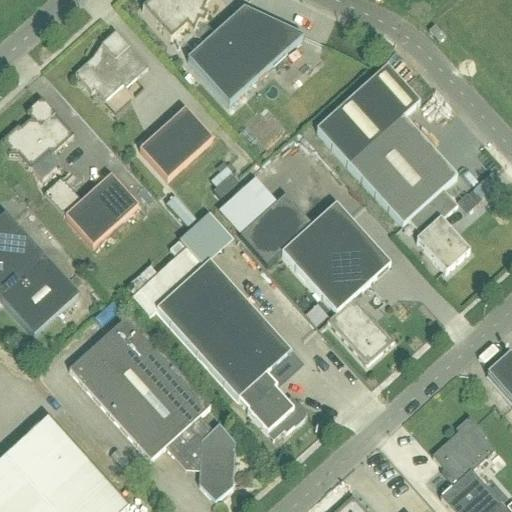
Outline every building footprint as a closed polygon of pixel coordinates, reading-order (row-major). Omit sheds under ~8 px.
[(214,41),(203,30),(207,21),(202,19),(210,1),(207,0),(158,0),(141,15),(170,47),(186,33),(203,52),(186,66),(227,112),(303,44),(243,15),(214,41)] [(147,74),(115,39),(101,52),(105,57),(94,67),(92,65),(74,81),(91,99),(94,97),(104,108),(122,91),(125,94),(147,74)] [(469,259),(440,227),(457,212),(443,197),(456,184),(403,125),(419,110),(386,74),(315,137),(402,233),(408,228),(421,242),(415,248),(445,281),(469,259)] [(73,141),(41,106),(26,118),(31,124),(20,134),(18,131),(0,147),(8,157),(8,161),(18,162),(30,175),(48,158),(51,161),(73,141)] [(166,187),(212,147),(184,116),(139,157),(166,187)] [(223,172),(205,188),(219,206),(238,190),(223,172)] [(490,180),(472,196),(480,205),(498,189),(490,180)] [(138,213),(110,183),(81,209),(60,185),(44,200),(92,254),(138,213)] [(467,201),(456,210),(465,221),(476,211),(467,201)] [(194,226),(174,203),(166,210),(186,233),(194,226)] [(284,203),(239,245),(265,274),(281,261),(335,320),(326,328),(366,372),(393,349),(353,304),(390,272),(335,212),(311,233),(284,203)] [(0,225),(0,307),(0,308),(32,343),(78,303),(46,267),(5,221),(0,225)] [(178,248),(170,256),(177,264),(186,257),(178,248)] [(155,317),(202,275),(186,257),(177,264),(132,305),(148,324),(155,317)] [(276,394),(266,383),(291,360),(209,269),(155,317),(237,409),(238,408),(247,418),(247,419),(267,441),(278,431),(286,440),(302,426),(302,425),(303,423),(303,422),(303,421),(303,419),(303,417),(302,417),(290,404),(285,409),(274,396),(276,394)] [(229,445),(223,439),(213,439),(210,436),(211,436),(199,423),(210,414),(128,323),(69,377),(150,468),(165,454),(184,476),(189,472),(189,470),(200,471),(200,485),(199,485),(199,492),(204,498),(204,497),(209,504),(220,504),(226,498),(226,499),(232,494),(234,451),(229,445)] [(266,383),(276,394),(300,371),(291,360),(266,383)] [(511,364),(509,361),(486,382),(511,411),(511,364)] [(42,419),(0,456),(0,511),(123,511),(124,511),(42,419)] [(486,443),(469,424),(455,436),(458,439),(432,463),(456,490),(440,504),(446,511),(501,511),(471,478),(494,457),(483,445),(486,443)] [(360,511),(352,503),(342,511),(360,511)]
